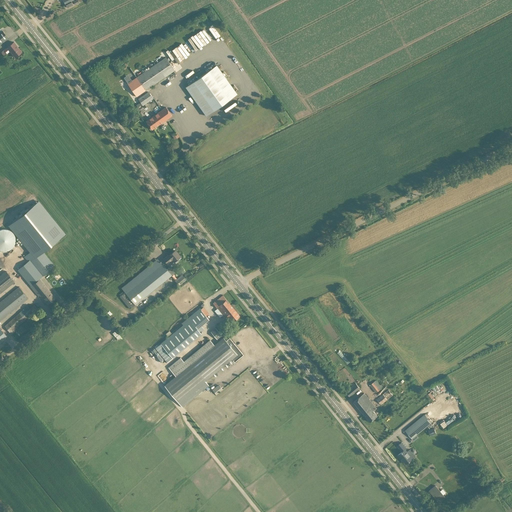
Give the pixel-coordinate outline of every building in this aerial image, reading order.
[(221,45),(225,42),(213,24),(208,27),(210,29),(207,31),(213,40),(216,38),(221,45)] [(0,32),(0,44),(4,41),(8,38),(2,31),(0,32)] [(195,38),(203,49),(210,44),(202,33),(195,38)] [(201,50),(194,39),(180,48),(185,56),(193,51),(195,54),(201,50)] [(14,42),(7,47),(10,51),(15,57),(22,52),(14,42)] [(165,57),(127,83),(136,96),(174,70),(165,57)] [(185,87),(206,116),(237,94),(216,65),(185,87)] [(259,85),(252,90),(255,95),(262,90),(259,85)] [(138,99),(143,105),(153,98),(149,92),(138,99)] [(146,121),(152,129),(156,126),(172,115),(166,107),(150,118),(146,121)] [(65,233),(39,200),(8,225),(30,252),(34,258),(42,251),(65,233)] [(8,229),(5,229),(3,229),(1,229),(0,229),(0,249),(0,250),(2,250),(4,250),(7,250),(9,249),(11,248),(12,247),(14,245),(15,243),(15,241),(15,239),(15,237),(14,235),(13,233),(11,231),(10,230),(8,229)] [(169,254),(163,259),(169,265),(177,259),(178,260),(181,257),(180,256),(175,250),(169,255),(169,254)] [(30,252),(25,256),(30,261),(18,270),(30,286),(39,279),(42,276),(55,267),(42,251),(34,258),(30,252)] [(120,296),(130,309),(175,272),(170,266),(166,269),(160,261),(160,262),(157,259),(121,288),(125,292),(120,296)] [(0,275),(0,293),(15,282),(6,271),(0,275)] [(176,281),(179,286),(186,280),(183,275),(176,281)] [(45,300),(48,304),(55,298),(52,294),(39,279),(30,286),(39,296),(40,294),(45,300)] [(0,301),(0,320),(29,298),(19,286),(0,301)] [(223,316),(227,313),(231,310),(232,310),(233,310),(234,309),(223,295),(219,298),(213,303),(223,316)] [(7,329),(11,334),(15,331),(14,329),(33,312),(33,313),(38,309),(34,305),(30,309),(27,306),(4,326),(7,329)] [(155,347),(167,362),(202,334),(198,329),(209,319),(200,308),(181,323),(183,325),(155,347)] [(223,316),(229,324),(239,316),(234,309),(233,310),(232,310),(231,310),(227,313),(223,316)] [(211,331),(217,339),(222,336),(215,328),(211,331)] [(118,339),(122,336),(118,331),(114,334),(118,339)] [(232,359),(234,362),(243,354),(229,337),(226,340),(223,337),(214,345),(210,340),(184,361),(180,357),(168,367),(176,376),(164,385),(182,407),(209,385),(205,381),(232,359)] [(342,360),(346,363),(349,361),(343,356),(341,354),(342,353),(340,351),(337,354),(343,358),(342,360)] [(370,385),(376,393),(383,387),(381,385),(380,385),(376,380),(370,385)] [(345,391),(349,396),(353,393),(360,388),(356,383),(349,388),(345,391)] [(377,399),(381,405),(393,395),(388,390),(377,399)] [(354,402),(370,422),(374,419),(377,416),(373,411),(376,408),(364,393),(357,398),(354,402)] [(405,430),(412,438),(431,422),(425,414),(405,430)] [(401,443),(397,446),(402,452),(398,455),(401,459),(402,458),(406,464),(410,461),(413,458),(415,456),(410,449),(407,451),(405,449),(407,448),(402,442),(401,443)] [(435,485),(429,490),(439,502),(445,497),(443,495),(446,492),(443,489),(440,491),(435,485)]
